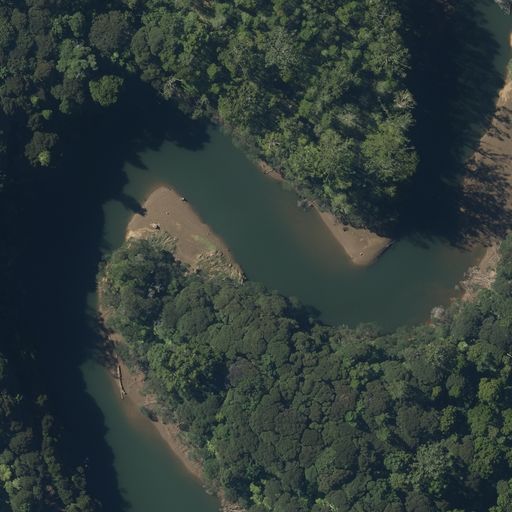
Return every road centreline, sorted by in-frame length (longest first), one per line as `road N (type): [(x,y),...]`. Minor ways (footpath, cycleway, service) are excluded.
road 1 (track): [(0,194),(36,61),(30,0)]
road 2 (track): [(55,511),(0,330)]
